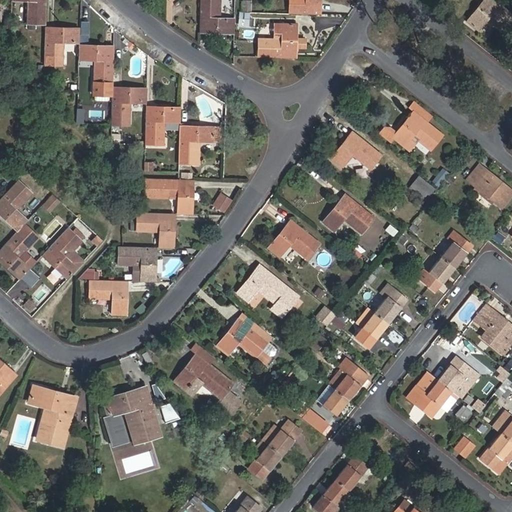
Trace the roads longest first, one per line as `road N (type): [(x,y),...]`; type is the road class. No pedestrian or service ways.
road 1 (residential): [(0,303),(73,352),(118,351),(161,319),(230,238),(283,152)]
road 2 (residential): [(511,282),(490,262),(378,394)]
road 3 (residential): [(356,31),(511,160)]
road 4 (residential): [(511,510),(378,394)]
road 5 (residential): [(123,0),(209,65),(264,94)]
road 6 (residential): [(378,394),(284,511)]
road 7 (residential): [(511,81),(410,0)]
